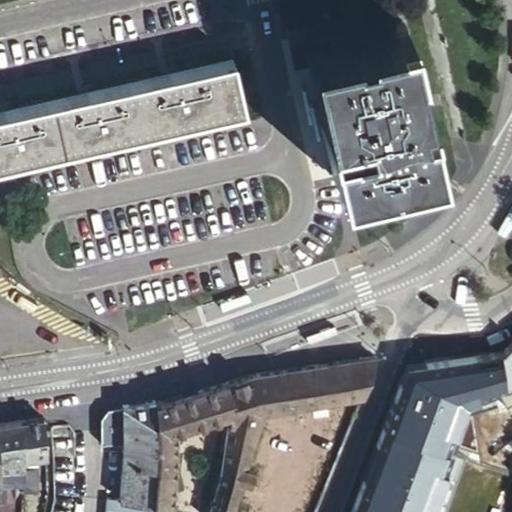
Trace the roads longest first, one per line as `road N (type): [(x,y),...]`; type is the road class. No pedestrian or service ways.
road 1 (tertiary): [(0,386),(163,358),(411,269)]
road 2 (residential): [(329,511),(399,335),(428,302)]
road 3 (tertiary): [(511,157),(462,230),(411,269)]
